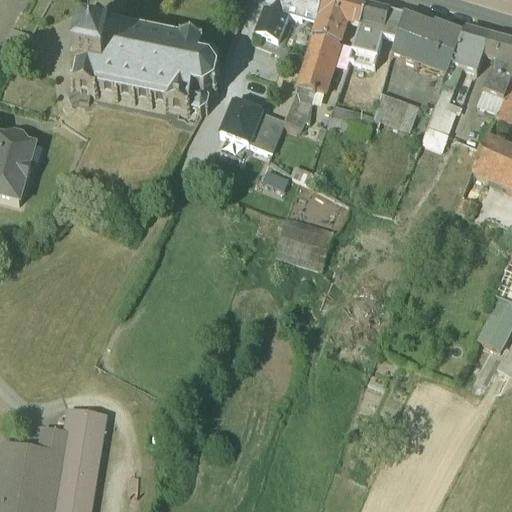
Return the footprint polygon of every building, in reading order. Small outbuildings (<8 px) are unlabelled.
[(288,24),(298,27),(306,0),(271,0),(256,41),(278,50),(288,24)] [(306,0),(298,27),(316,33),(326,1),(323,0),(306,0)] [(366,12),(326,1),(316,33),(310,54),(319,57),(321,49),(339,53),(346,32),(359,36),(366,12)] [(403,22),(366,13),(359,36),(348,72),(375,76),(382,47),(395,50),(403,22)] [(462,45),(403,22),(395,50),(391,66),(446,87),(451,72),(462,45)] [(162,48),(148,45),(150,42),(146,40),(145,44),(131,41),(132,38),(129,37),(127,40),(110,37),(112,34),(110,31),(108,33),(90,29),(89,27),(86,29),(88,33),(84,50),(81,49),(77,69),(72,68),(70,78),(78,80),(75,97),(72,99),(73,102),(76,100),(93,104),(95,107),(98,105),(96,103),(97,101),(115,105),(114,108),(117,109),(118,106),(132,108),(131,111),(135,112),(136,109),(150,112),(149,115),(152,116),(153,113),(166,116),(165,118),(163,119),(165,122),(170,120),(186,123),(188,126),(191,124),(189,121),(189,120),(199,122),(200,124),(203,123),(203,120),(205,119),(208,120),(209,117),(206,116),(208,112),(211,110),(211,108),(207,107),(205,104),(211,100),(216,103),(217,100),(214,95),(216,88),(221,87),(220,83),(215,84),(210,76),(214,74),(217,75),(218,73),(216,72),(217,68),(220,69),(221,65),(217,64),(214,60),(215,57),(212,56),(212,58),(202,56),(203,54),(205,53),(203,50),(200,52),(183,48),(181,45),(178,47),(179,50),(179,51),(165,48),(167,45),(164,44),(162,48)] [(462,45),(451,72),(462,77),(477,82),(483,65),(491,45),(465,38),(462,45)] [(511,50),(491,45),(483,65),(496,70),(483,101),(504,109),(509,95),(511,88),(511,50)] [(321,49),(319,57),(310,54),(297,96),(298,97),(316,102),(324,104),(339,53),(321,49)] [(451,72),(446,87),(437,108),(448,112),(462,77),(451,72)] [(316,102),(298,97),(293,111),(310,118),(316,102)] [(417,112),(383,100),(374,127),(408,139),(417,112)] [(448,112),(437,108),(427,138),(448,146),(455,122),(458,115),(448,112)] [(511,113),(504,109),(499,121),(511,125),(511,121),(511,113)] [(262,122),(233,111),(220,145),(249,155),(249,154),(272,164),(286,131),(285,131),(262,122)] [(310,118),(293,111),(285,131),(286,131),(302,137),(304,131),(309,132),(310,118)] [(374,127),(334,114),(327,137),(368,150),(374,127)] [(511,125),(499,121),(495,129),(507,134),(511,125)] [(325,138),(320,136),(316,147),(321,149),(325,138)] [(448,146),(427,138),(421,152),(442,160),(443,159),(442,159),(447,147),(448,146)] [(5,144),(0,142),(0,206),(18,212),(24,190),(27,191),(31,175),(29,174),(35,152),(27,150),(21,141),(14,139),(5,144)] [(511,172),(511,159),(488,147),(462,205),(464,206),(475,212),(486,190),(500,196),(511,172)] [(511,172),(500,196),(511,201),(511,172)] [(311,184),(296,178),(292,186),(307,195),(311,184)] [(475,212),(464,206),(457,221),(469,226),(475,212)] [(334,241),(286,226),(274,265),(322,279),(334,241)] [(511,330),(511,257),(483,331),(508,341),(511,330)] [(91,511),(106,423),(70,417),(67,439),(68,439),(56,511),(91,511)] [(42,435),(38,456),(2,451),(0,461),(0,511),(56,511),(68,439),(67,439),(42,435)]
